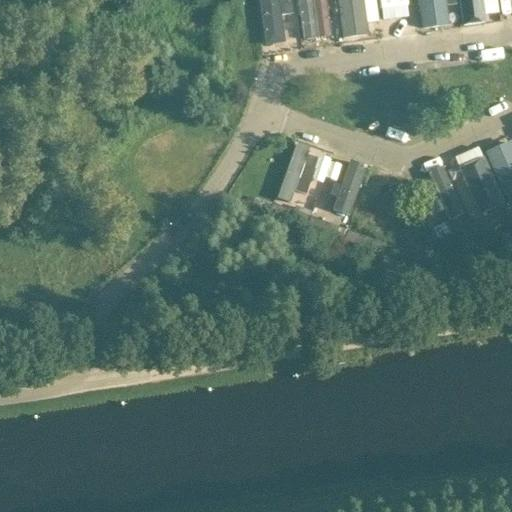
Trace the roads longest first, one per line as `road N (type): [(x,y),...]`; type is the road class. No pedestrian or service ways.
road 1 (unclassified): [(0,398),(101,384),(99,313),(191,220),(264,110)]
road 2 (track): [(101,384),(511,321)]
road 3 (unclassified): [(264,110),(280,75),(511,43)]
road 4 (unclassified): [(413,165),(264,110)]
